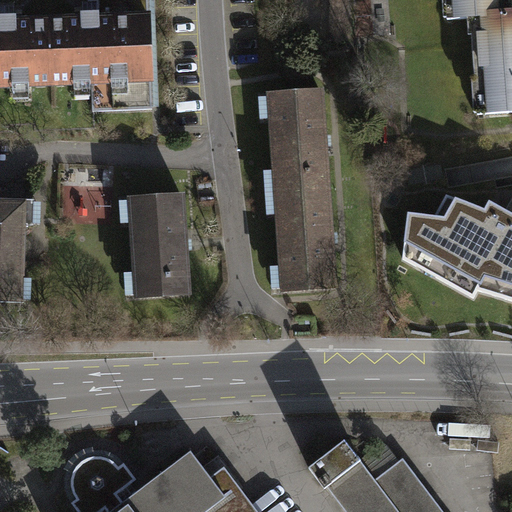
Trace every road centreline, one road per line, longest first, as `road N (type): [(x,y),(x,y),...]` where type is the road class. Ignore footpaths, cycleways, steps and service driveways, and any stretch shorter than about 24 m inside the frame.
road 1 (secondary): [(511,379),(242,379),(0,397)]
road 2 (residential): [(213,0),(243,300)]
